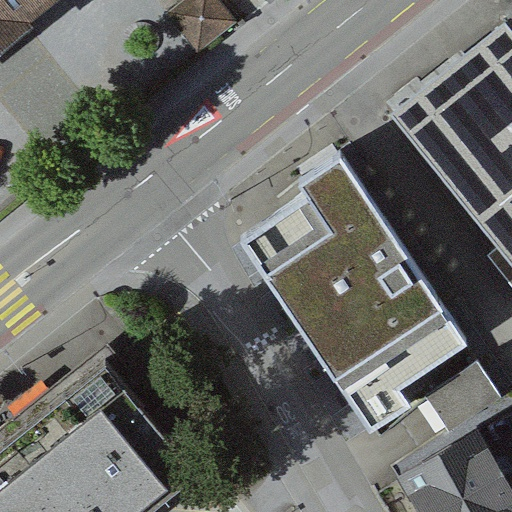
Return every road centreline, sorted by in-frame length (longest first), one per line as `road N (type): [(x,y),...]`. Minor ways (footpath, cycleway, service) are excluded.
road 1 (residential): [(138,187),(259,344),(353,511)]
road 2 (tertiary): [(138,187),(373,0)]
road 3 (tertiary): [(0,302),(138,187)]
